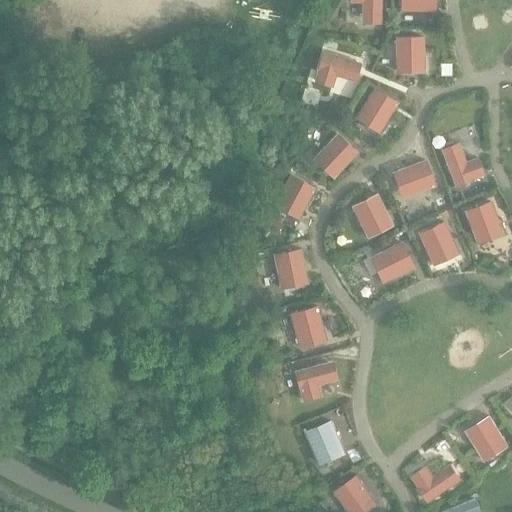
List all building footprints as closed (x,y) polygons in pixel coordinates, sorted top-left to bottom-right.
[(361,3),(361,23),(381,23),(381,0),(349,0),(349,3),(361,3)] [(399,0),(399,12),(436,12),(435,0),(399,0)] [(395,73),(424,73),(424,36),(394,36),(395,73)] [(361,63),(322,51),(313,82),(332,88),(336,76),(355,82),(361,63)] [(373,87),(354,118),(379,134),(398,103),(373,87)] [(336,132),(311,159),(333,179),(358,153),(336,132)] [(459,142),(440,149),(454,187),(484,175),(477,156),(466,161),(459,142)] [(425,159),(391,172),(402,199),(436,186),(425,159)] [(272,206),(299,220),(316,187),(289,173),(272,206)] [(377,192),(350,206),(367,238),(393,225),(377,192)] [(491,200),(463,210),(476,245),(504,234),(491,200)] [(417,233),(432,266),(459,254),(444,220),(417,233)] [(369,257),(382,284),(414,267),(401,241),(369,257)] [(301,248),(272,254),(280,291),(309,284),(301,248)] [(298,349),(327,341),(317,305),(289,313),(298,349)] [(302,402),(321,396),(318,385),(338,379),(333,360),(293,371),(302,402)] [(490,415),(465,431),(484,462),(509,446),(490,415)] [(305,431),(319,465),(346,454),(332,420),(305,431)] [(427,465),(410,476),(428,503),(462,479),(450,463),(433,474),(427,465)] [(333,491),(347,511),(367,511),(378,504),(357,474),(333,491)] [(437,511),(477,511),(484,510),(478,496),(437,511)]
